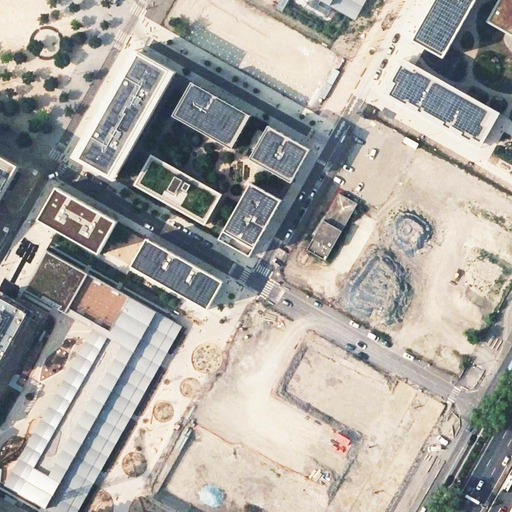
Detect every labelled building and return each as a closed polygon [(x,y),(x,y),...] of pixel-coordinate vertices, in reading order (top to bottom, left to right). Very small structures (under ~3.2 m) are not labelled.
[(324,15),(328,8),(314,0),(309,0),(306,5),(324,15)] [(314,0),(328,8),(336,12),(346,18),(356,0),(314,0)] [(356,0),(346,18),(354,22),(366,0),(356,0)] [(434,0),(429,11),(413,41),(425,48),(443,58),(449,47),(476,0),(434,0)] [(511,0),(498,0),(487,22),(505,32),(511,36),(511,0)] [(203,37),(217,11),(205,5),(191,31),(203,37)] [(230,20),(217,47),(240,58),(246,45),(252,48),(259,34),(230,20)] [(136,51),(76,158),(114,179),(174,73),(136,51)] [(415,66),(407,61),(387,96),(479,147),(499,112),(488,107),(484,104),(467,95),(415,66)] [(233,150),(251,116),(193,82),(174,116),(233,150)] [(290,184),(309,149),(267,125),(247,160),(290,184)] [(0,200),(1,200),(20,166),(0,154),(0,200)] [(202,223),(205,225),(207,221),(205,220),(211,210),(212,211),(214,208),(212,207),(218,197),(220,198),(222,194),(219,193),(218,195),(209,189),(210,188),(205,185),(204,187),(194,181),(195,179),(192,177),(191,179),(180,173),(181,172),(178,170),(177,172),(167,166),(168,164),(165,162),(164,164),(154,158),(155,157),(152,155),(150,158),(151,159),(146,169),(144,168),(142,171),(144,172),(138,183),(136,182),(135,185),(138,187),(139,185),(149,191),(148,192),(151,194),(152,192),(162,198),(161,200),(164,202),(165,200),(176,206),(175,208),(178,209),(179,208),(189,213),(188,215),(193,218),(193,216),(203,221),(202,223)] [(220,239),(250,256),(281,200),(252,183),(220,239)] [(118,221),(57,187),(38,220),(99,254),(118,221)] [(338,193),(307,249),(326,261),(358,204),(338,193)] [(454,245),(496,268),(511,241),(470,217),(454,245)] [(224,281),(148,238),(132,266),(208,310),(224,281)] [(101,334),(123,293),(44,251),(22,291),(92,329),(101,334)] [(14,490),(53,511),(68,511),(174,321),(123,293),(101,334),(14,490)] [(15,303),(0,295),(0,366),(30,312),(15,303)] [(295,321),(264,304),(211,399),(241,416),(295,321)] [(174,321),(68,511),(79,511),(183,326),(174,321)] [(14,490),(101,334),(92,329),(5,485),(14,490)] [(369,387),(309,353),(288,390),(348,423),(369,387)] [(26,381),(15,375),(9,386),(20,392),(26,381)] [(443,406),(402,382),(355,465),(398,489),(427,437),(443,406)] [(190,436),(162,486),(208,511),(211,511),(239,464),(190,436)] [(295,468),(279,492),(292,500),(308,476),(295,468)] [(384,511),(389,503),(347,480),(328,511),(384,511)]
